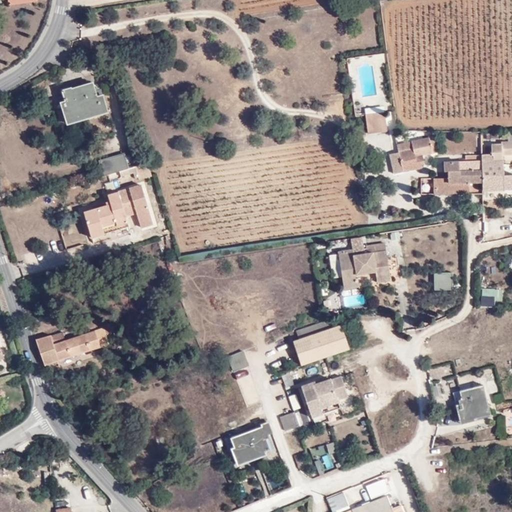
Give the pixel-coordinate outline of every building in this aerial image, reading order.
[(67,102),(71,119),(111,109),(106,85),(101,86),(99,81),(77,86),(76,83),(69,85),(72,101),(67,102)] [(366,116),(369,134),(372,134),(383,132),(380,114),(366,116)] [(383,132),(388,132),(385,114),(380,114),(383,132)] [(412,143),(414,151),(400,154),(404,173),(424,169),(422,157),(433,154),(432,151),(436,149),(434,138),(412,143)] [(483,160),(484,182),(484,189),(505,188),(505,187),(511,186),(511,174),(505,175),(504,155),(511,154),(511,141),(502,142),(502,143),(492,144),(494,160),(483,160)] [(100,158),(103,176),(121,171),(127,169),(123,152),(100,158)] [(469,183),(484,182),(483,160),(482,154),(467,155),(467,161),(445,162),(445,170),(449,170),(449,177),(435,178),(436,195),(470,193),(469,183)] [(127,169),(121,171),(122,176),(135,172),(136,178),(139,177),(140,179),(153,176),(149,163),(127,169)] [(98,235),(133,225),(128,212),(139,208),(132,187),(112,193),(113,198),(100,202),(102,208),(89,212),(98,235)] [(385,258),(384,244),(364,248),(365,254),(353,256),(351,251),(337,253),(343,289),(356,287),(354,275),(375,272),(377,283),(389,281),(385,258)] [(331,279),(339,278),(337,254),(329,255),(331,279)] [(432,274),(434,290),(452,289),(451,273),(432,274)] [(494,307),(494,301),(503,301),(503,289),(480,289),(480,307),(494,307)] [(293,345),(302,368),(349,349),(336,315),(294,332),(299,343),(293,345)] [(63,331),(37,340),(45,364),(106,344),(104,338),(99,340),(98,336),(107,333),(105,326),(66,338),(63,331)] [(234,355),(223,359),(228,372),(239,369),(234,355)] [(315,420),(326,416),(324,410),(341,404),(340,403),(350,399),(343,380),(334,384),(333,382),(316,388),(315,385),(304,389),(315,420)] [(454,393),(462,421),(491,412),(489,404),(491,403),(485,382),(454,393)] [(293,411),(301,409),(296,394),(288,396),(293,411)] [(343,410),(341,404),(324,410),(326,416),(343,410)] [(277,419),(283,433),(297,428),(291,414),(277,419)] [(260,440),(258,435),(266,432),(263,424),(227,437),(234,455),(241,453),(243,458),(266,450),(263,439),(260,440)] [(314,455),(334,450),(332,443),(313,448),(314,455)] [(330,453),(322,456),(326,469),(334,466),(330,453)] [(368,487),(373,500),(390,493),(384,480),(368,487)] [(243,484),(236,485),(238,497),(246,495),(243,484)] [(349,504),(344,492),(331,497),(336,510),(349,504)] [(392,511),(386,497),(345,511),(392,511)]
